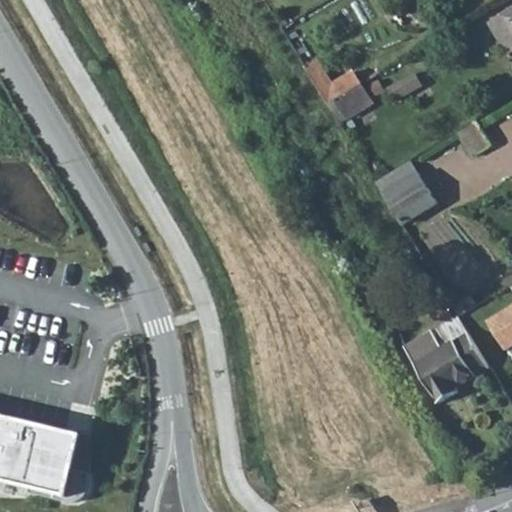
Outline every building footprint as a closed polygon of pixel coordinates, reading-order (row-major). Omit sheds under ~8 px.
[(511,12),(493,24),(510,54),(511,52),(511,12)] [(327,104),(339,98),(364,82),(356,69),(331,84),(316,59),(304,66),(327,104)] [(410,73),(387,85),(396,104),(420,92),(410,73)] [(377,104),(364,82),(339,98),(327,104),(340,126),(377,104)] [(418,174),(410,161),(375,182),(384,196),(418,174)] [(418,174),(384,196),(402,226),(437,204),(418,174)] [(378,286),(363,296),(369,307),(385,297),(378,286)] [(511,301),(486,318),(504,346),(511,341),(511,301)] [(457,314),(431,330),(443,348),(468,333),(457,314)] [(457,387),(489,366),(468,333),(443,348),(431,330),(405,346),(439,403),(459,391),(457,387)] [(0,481),(30,488),(29,494),(66,503),(71,503),(78,502),(81,500),(84,497),(88,491),(90,485),(90,474),(74,470),(82,436),(0,416),(0,481)]
